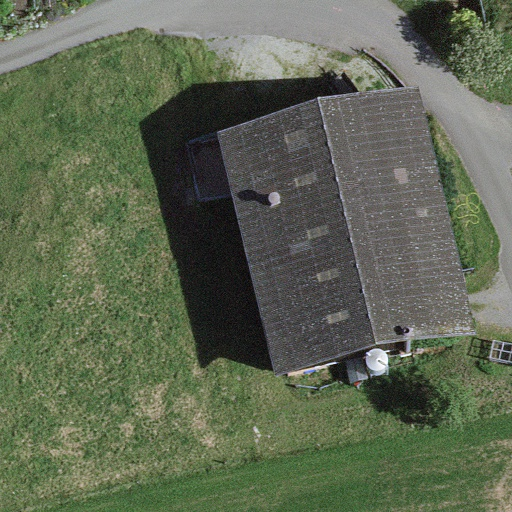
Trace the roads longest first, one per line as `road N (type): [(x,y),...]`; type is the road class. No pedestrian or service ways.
road 1 (track): [(358,0),(502,124),(511,148)]
road 2 (track): [(0,46),(131,0)]
